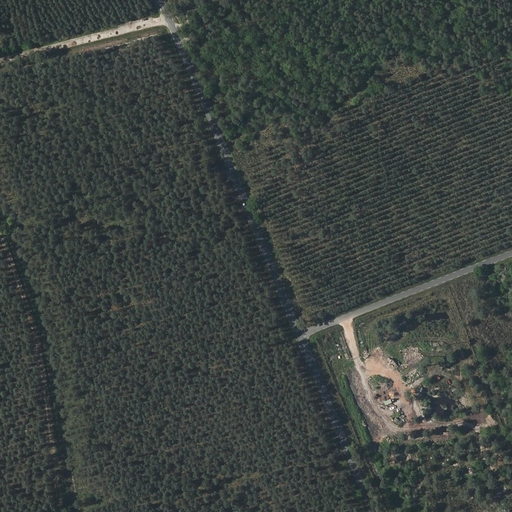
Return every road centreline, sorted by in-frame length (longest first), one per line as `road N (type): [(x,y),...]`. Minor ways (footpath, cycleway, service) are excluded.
road 1 (tertiary): [(169,19),(300,335)]
road 2 (tertiary): [(300,335),(511,252)]
road 3 (tertiary): [(300,335),(373,511)]
road 4 (unclassified): [(169,19),(0,61)]
